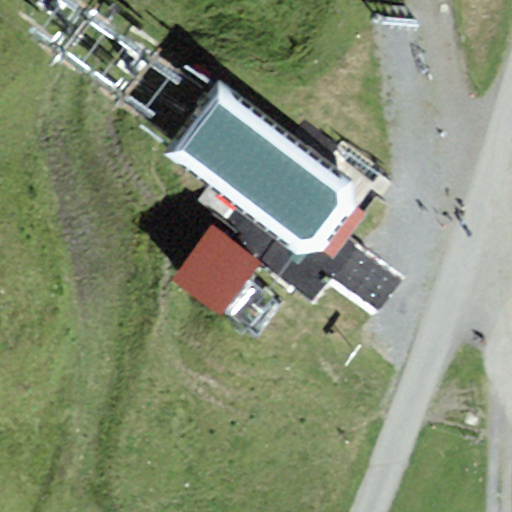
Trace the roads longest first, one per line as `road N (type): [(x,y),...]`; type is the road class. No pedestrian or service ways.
road 1 (unclassified): [(511,88),(436,329),(366,511)]
road 2 (track): [(479,200),(508,334),(503,511)]
